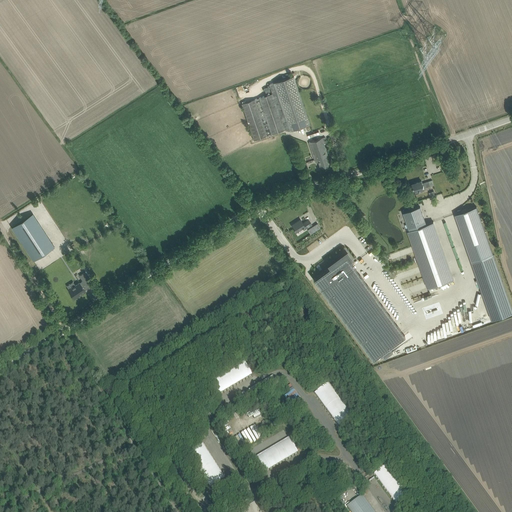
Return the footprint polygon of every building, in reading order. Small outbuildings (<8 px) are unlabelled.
[(274,83),(269,84),(272,94),(273,94),(284,129),(289,128),(290,131),(310,124),(294,76),(274,83)] [(272,94),(242,104),(254,140),(285,130),(284,129),(273,94),(272,94)] [(322,138),(309,142),(312,153),(314,160),(317,159),(318,162),(320,168),(329,165),(326,156),(328,155),(326,151),(326,148),(324,144),(322,138)] [(430,186),(429,181),(423,183),(422,181),(412,184),(415,194),(421,192),(420,190),(424,189),(424,188),(430,186)] [(433,222),(426,224),(420,207),(404,212),(410,230),(408,231),(427,288),(453,279),(433,222)] [(476,207),(455,214),(467,247),(472,261),(492,320),(511,312),(511,308),(493,254),(488,240),(476,207)] [(54,247),(33,213),(12,227),(34,261),(34,260),(54,247)] [(303,223),(300,219),(292,225),(296,232),(303,228),(304,230),(312,225),(309,220),(303,223)] [(320,228),(317,223),(307,230),(310,234),(320,228)] [(83,229),(87,237),(100,230),(96,224),(88,229),(86,227),(83,229)] [(329,267),(313,279),(373,359),(381,353),(384,358),(393,352),(389,347),(405,335),(350,262),(352,261),(346,252),(328,265),(329,267)] [(69,290),(74,298),(79,295),(85,291),(85,290),(83,288),(91,282),(89,279),(90,278),(86,271),(79,276),(83,281),(76,286),(69,290)] [(208,381),(217,395),(252,375),(243,360),(208,381)] [(329,384),(315,394),(339,426),(353,416),(329,384)] [(263,473),(297,452),(289,438),(254,458),(263,473)] [(203,444),(188,453),(210,487),(224,478),(203,444)] [(375,474),(398,507),(412,497),(388,464),(375,474)] [(350,511),(374,511),(363,496),(347,507),(350,511)]
